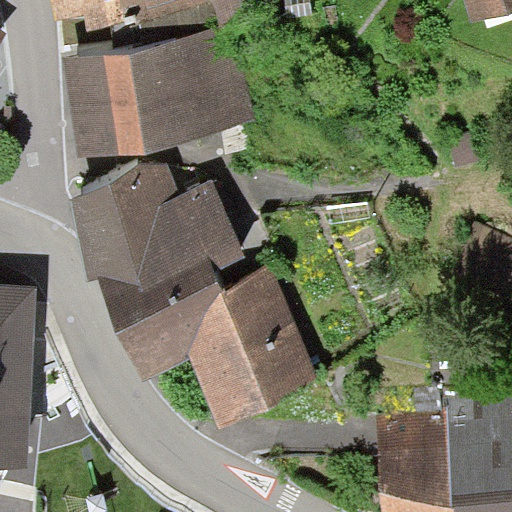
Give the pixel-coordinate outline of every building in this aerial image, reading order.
[(56,0),(61,17),(83,11),(88,30),(110,24),(112,32),(132,27),(136,40),(232,20),(289,4),(287,0),(56,0)] [(511,0),(471,0),(478,21),(511,10),(511,0)] [(136,40),(58,55),(78,156),(252,121),(232,20),(136,40)] [(448,137),(455,165),(483,158),(476,130),(448,137)] [(139,166),(70,201),(88,280),(99,277),(116,331),(222,283),(227,293),(255,280),(213,183),(182,199),(169,169),(139,166)] [(511,236),(479,222),(457,269),(511,293),(511,236)] [(222,283),(116,331),(140,386),(191,363),(221,430),(323,385),(273,273),(255,280),(227,293),(222,283)] [(39,285),(0,283),(0,463),(29,465),(39,285)] [(511,511),(511,395),(449,398),(449,412),(452,511),(511,511)] [(452,511),(449,412),(375,414),(384,511),(452,511)]
